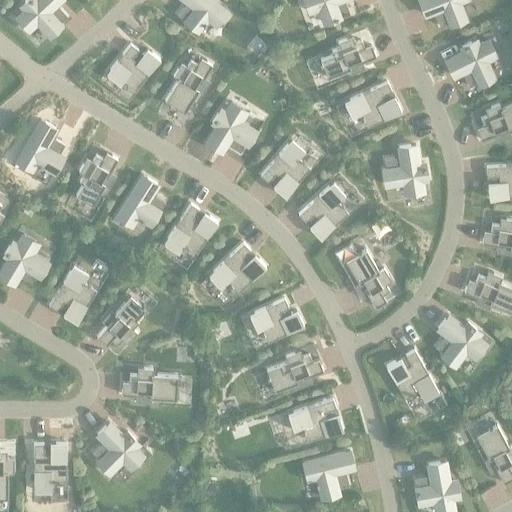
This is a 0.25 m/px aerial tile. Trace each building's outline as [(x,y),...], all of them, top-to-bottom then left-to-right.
[(35,23),(49,37),(63,24),(60,21),(67,15),(59,7),(53,13),(50,10),(60,0),(23,0),(19,5),(22,9),(14,16),(28,30),(35,23)] [(186,0),(176,13),(197,29),(207,16),(215,23),(226,10),(213,0),(186,0)] [(304,0),(309,10),(318,6),(324,22),(349,12),(344,0),(304,0)] [(418,0),(424,14),(434,10),(440,25),(448,21),(449,24),(466,17),(458,0),(418,0)] [(332,53),(319,58),(327,76),(348,68),(350,73),(364,67),(361,61),(374,55),(369,43),(363,46),(360,39),(353,42),(351,35),(337,41),(339,47),(331,50),(332,53)] [(462,51),(444,60),(451,75),(461,70),(468,85),(476,81),(477,84),(493,76),(485,58),(493,54),(486,39),(477,43),(475,39),(459,46),(462,51)] [(129,41),(104,72),(121,85),(123,82),(135,91),(161,58),(146,46),(135,59),(132,57),(139,48),(129,41)] [(177,78),(164,99),(183,111),(197,90),(201,92),(209,80),(203,76),(211,64),(200,57),(196,63),(190,59),(186,66),(179,62),(171,74),(177,78)] [(386,81),(344,101),(351,116),(360,112),(366,126),(400,110),(386,81)] [(214,124),(203,142),(218,151),(224,141),(239,150),(243,142),(246,144),(256,128),(238,117),(244,108),(230,100),(224,109),(218,105),(208,121),(214,124)] [(483,124),(476,126),(480,138),(494,134),(496,140),(510,135),(508,130),(511,128),(511,104),(501,108),(499,102),(484,108),(487,114),(480,117),(483,124)] [(31,167),(33,164),(41,168),(43,164),(54,171),(62,156),(57,153),(63,143),(55,138),(51,144),(46,142),(54,127),(40,119),(17,159),(31,167)] [(290,138),(259,174),(267,181),(275,171),(279,175),(271,184),(284,195),(308,167),(296,156),(302,149),(290,138)] [(385,167),(382,167),(385,185),(404,182),(405,192),(422,190),(421,179),(426,179),(424,162),(418,162),(415,142),(398,145),(400,156),(384,158),(385,167)] [(82,181),(75,193),(92,203),(103,183),(108,186),(116,173),(109,170),(117,157),(105,150),(102,157),(95,153),(92,159),(86,156),(78,169),(83,172),(79,179),(82,181)] [(511,162),(485,165),(488,198),(511,195),(511,162)] [(141,173),(115,214),(130,223),(136,214),(150,223),(164,200),(150,191),(155,182),(141,173)] [(332,181),(297,213),(304,221),(313,212),(317,216),(308,225),(319,237),(346,212),(336,200),(343,193),(332,181)] [(190,201),(163,241),(177,250),(182,242),(196,250),(217,219),(203,210),(196,220),(192,217),(198,207),(190,201)] [(483,229),(481,242),(495,244),(494,251),(511,253),(511,218),(499,217),(498,224),(491,223),(490,230),(483,229)] [(27,270),(22,278),(31,284),(36,276),(39,278),(49,261),(33,251),(38,242),(22,232),(16,241),(11,238),(2,254),(7,257),(0,268),(0,276),(13,284),(23,268),(27,270)] [(242,241),(208,273),(219,285),(226,278),(237,290),(264,265),(253,252),(244,261),(240,257),(249,249),(242,241)] [(364,249),(345,261),(358,282),(353,285),(360,298),(367,295),(374,307),(385,300),(382,294),(388,290),(384,283),(390,280),(382,267),(377,271),(364,249)] [(60,313),(77,323),(97,289),(89,284),(90,282),(87,280),(86,282),(85,281),(89,273),(72,263),(47,304),(57,310),(63,301),(66,303),(60,313)] [(467,278),(462,290),(476,296),(473,302),(487,308),(489,302),(511,311),(511,287),(498,281),(500,276),(486,270),(484,275),(477,272),(474,281),(467,278)] [(108,320),(95,335),(106,344),(110,340),(116,345),(121,340),(127,344),(138,331),(134,327),(139,321),(137,318),(146,308),(143,306),(145,305),(142,302),(141,304),(129,293),(114,311),(110,308),(103,316),(108,320)] [(283,297),(249,313),(256,329),(261,326),(268,340),(303,323),(296,309),(281,315),(279,310),(288,305),(283,297)] [(445,334),(435,346),(442,352),(440,354),(453,364),(465,348),(475,356),(485,342),(476,336),(480,332),(466,321),(462,326),(447,313),(436,327),(445,334)] [(287,360),(265,368),(273,389),(285,385),(286,389),(311,380),(309,374),(322,369),(317,357),(310,360),(307,353),(301,355),(298,349),(284,354),(287,360)] [(413,351),(385,367),(404,399),(417,391),(422,400),(436,391),(413,351)] [(127,380),(121,380),(120,395),(140,396),(139,402),(150,403),(150,399),(176,400),(177,384),(179,384),(179,380),(177,380),(178,373),(153,373),(153,366),(135,365),(135,372),(127,372),(127,380)] [(332,397),(287,412),(292,427),(302,424),(307,439),(342,427),(337,412),(325,415),(324,410),(335,407),(332,397)] [(99,443),(91,452),(97,458),(95,460),(109,474),(122,461),(129,468),(143,454),(136,446),(139,442),(126,429),(123,433),(109,419),(95,433),(108,447),(105,450),(99,443)] [(496,423),(476,434),(488,456),(483,459),(490,472),(496,469),(503,482),(511,477),(511,471),(511,470),(511,469),(511,442),(508,445),(496,423)] [(44,441),(31,441),(32,490),(52,490),(52,481),(55,481),(55,483),(58,483),(58,481),(67,481),(67,441),(47,441),(48,453),(44,453),(44,441)] [(0,500),(1,501),(1,498),(8,498),(8,474),(14,474),(14,456),(7,456),(7,449),(0,448),(0,500)] [(349,449),(303,461),(307,478),(317,476),(322,496),(338,492),(337,487),(348,484),(345,469),(354,466),(349,449)] [(430,474),(413,477),(418,503),(434,500),(436,510),(453,507),(451,496),(459,495),(456,480),(448,481),(444,459),(427,462),(430,474)]
